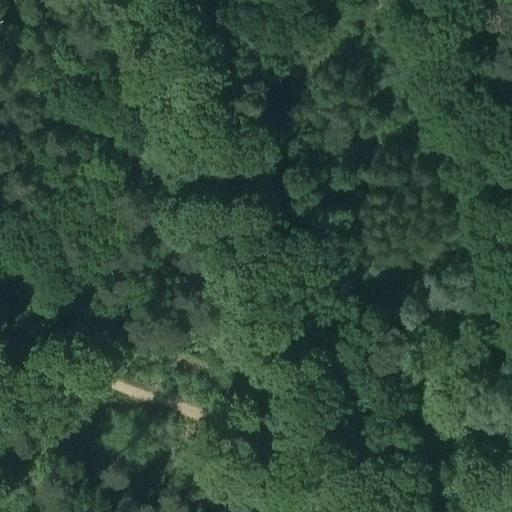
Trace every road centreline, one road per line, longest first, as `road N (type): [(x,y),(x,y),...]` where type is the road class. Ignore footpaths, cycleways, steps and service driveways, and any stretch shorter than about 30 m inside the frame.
road 1 (track): [(152,0),(343,511)]
road 2 (track): [(0,340),(324,461)]
